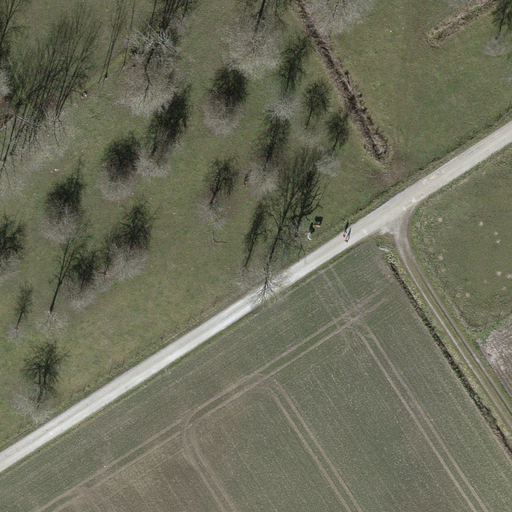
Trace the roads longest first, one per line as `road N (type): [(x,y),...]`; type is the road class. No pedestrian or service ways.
road 1 (track): [(0,456),(511,124)]
road 2 (track): [(511,413),(380,211)]
